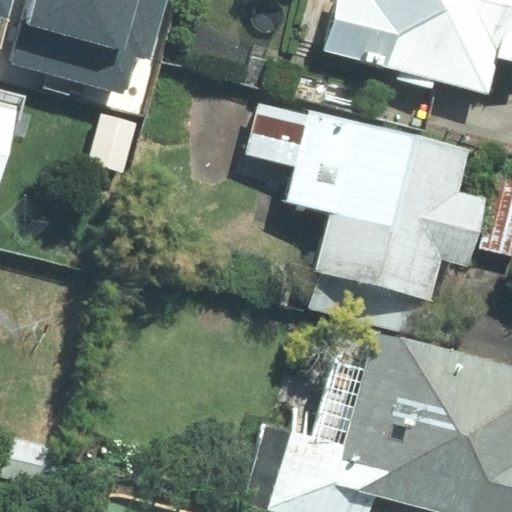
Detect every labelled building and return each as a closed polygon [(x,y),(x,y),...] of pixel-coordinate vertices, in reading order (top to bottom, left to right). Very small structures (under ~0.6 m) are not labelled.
[(0,0),(0,22),(1,19),(8,21),(14,0),(0,0)] [(167,0),(30,0),(11,65),(123,98),(135,56),(150,60),(167,0)] [(511,58),(511,0),(329,0),(318,50),(493,88),(500,55),(511,58)] [(316,267),(439,292),(447,253),(468,257),(482,191),(460,186),(470,138),(258,95),(247,148),(295,158),(287,200),(328,208),(316,267)] [(0,174),(18,101),(0,96),(0,174)] [(511,171),(496,170),(489,249),(511,251),(511,171)] [(374,511),(380,491),(463,511),(511,511),(511,349),(373,314),(362,356),(338,350),(317,432),(294,426),(273,506),(295,511),(374,511)]
